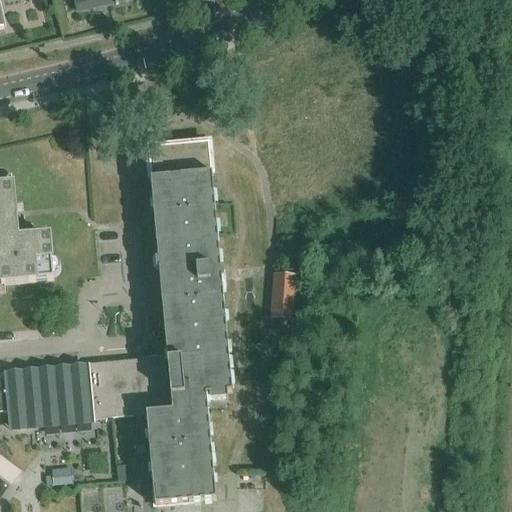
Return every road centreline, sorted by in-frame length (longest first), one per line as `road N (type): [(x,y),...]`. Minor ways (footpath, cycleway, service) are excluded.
road 1 (secondary): [(0,92),(158,53),(266,0)]
road 2 (residential): [(133,222),(140,337),(0,346)]
